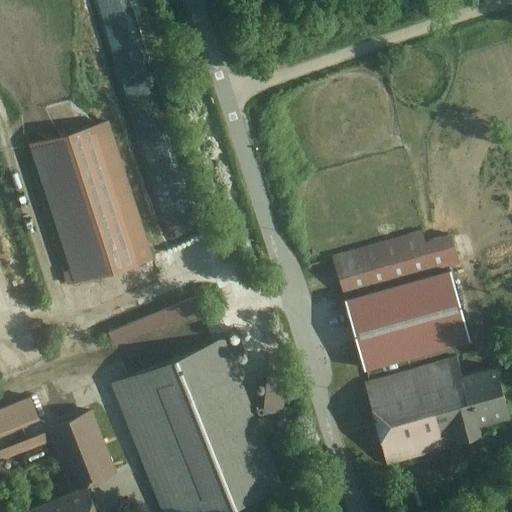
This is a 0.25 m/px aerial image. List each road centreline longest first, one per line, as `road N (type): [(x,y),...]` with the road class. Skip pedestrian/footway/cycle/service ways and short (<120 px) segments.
road 1 (unclassified): [(354,511),(223,93)]
road 2 (track): [(283,287),(0,399)]
road 3 (unclassified): [(223,93),(509,0)]
